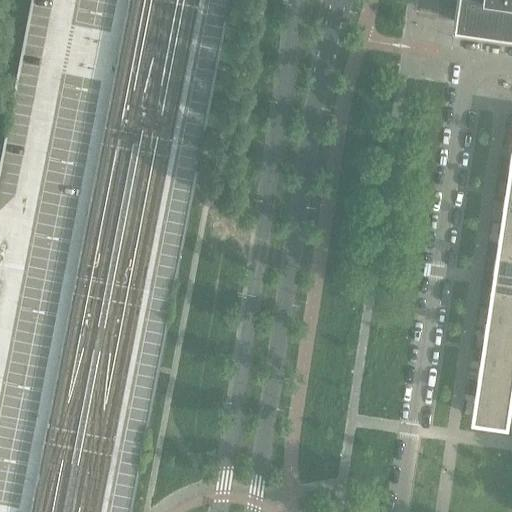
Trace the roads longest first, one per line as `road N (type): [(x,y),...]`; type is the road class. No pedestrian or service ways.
road 1 (secondary): [(254,511),(336,0)]
road 2 (secondary): [(298,0),(219,511)]
road 3 (residential): [(397,511),(456,59),(511,68)]
